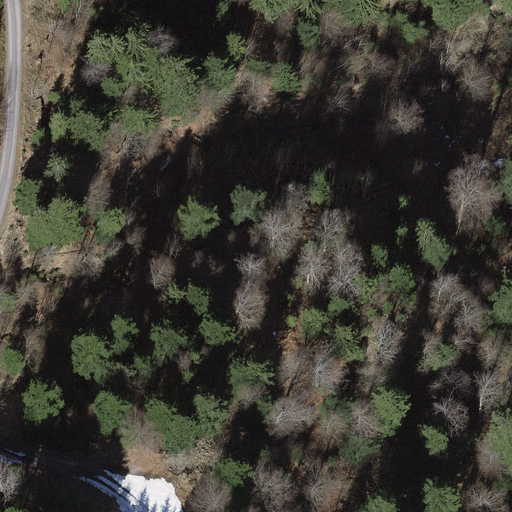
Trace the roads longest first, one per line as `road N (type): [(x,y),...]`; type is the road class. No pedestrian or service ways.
road 1 (track): [(0,216),(20,95),(15,0)]
road 2 (track): [(141,511),(93,476),(0,452)]
